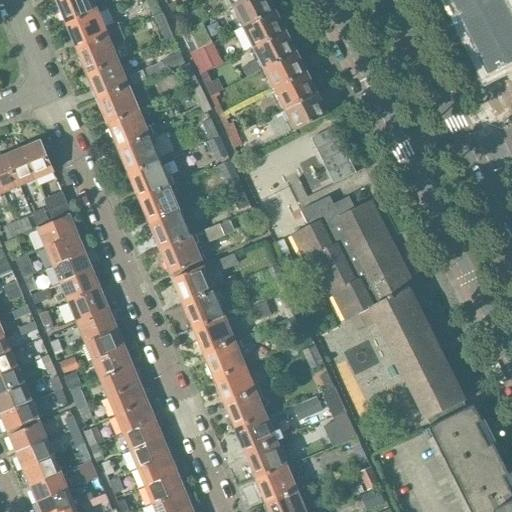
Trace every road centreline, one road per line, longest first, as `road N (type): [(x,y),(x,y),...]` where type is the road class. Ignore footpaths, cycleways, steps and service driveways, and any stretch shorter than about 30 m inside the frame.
road 1 (residential): [(224,511),(48,93)]
road 2 (tertiary): [(327,0),(511,368)]
road 3 (tertiary): [(466,157),(390,0)]
